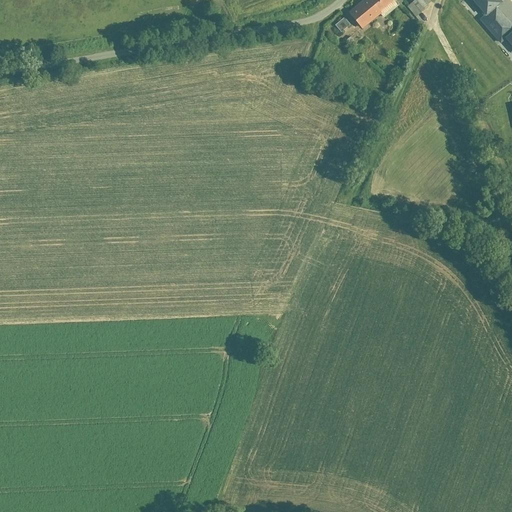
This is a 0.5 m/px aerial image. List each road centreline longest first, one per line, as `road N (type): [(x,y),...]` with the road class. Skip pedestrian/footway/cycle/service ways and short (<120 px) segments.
road 1 (residential): [(340,0),(235,31),(0,70)]
road 2 (track): [(352,183),(440,0)]
road 3 (track): [(511,183),(434,25)]
